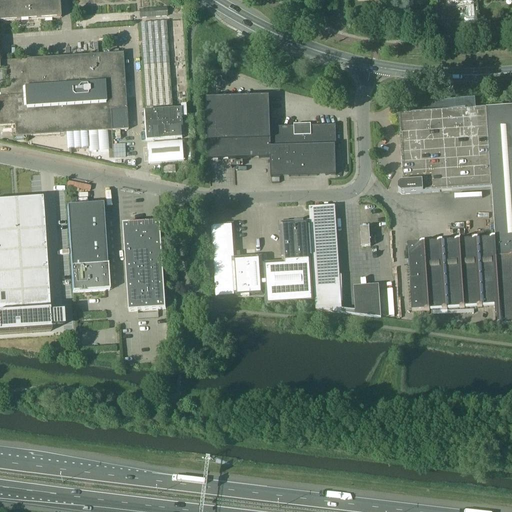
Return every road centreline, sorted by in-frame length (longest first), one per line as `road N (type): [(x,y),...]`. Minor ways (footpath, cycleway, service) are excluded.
road 1 (unclassified): [(365,82),(365,171),(352,192),(218,198),(0,154)]
road 2 (motorway): [(420,511),(0,461)]
road 3 (unknown): [(42,163),(55,330),(0,337)]
road 4 (motorway): [(0,486),(205,511)]
road 5 (secondary): [(367,66),(303,46),(213,0)]
road 6 (secondary): [(511,72),(367,66)]
